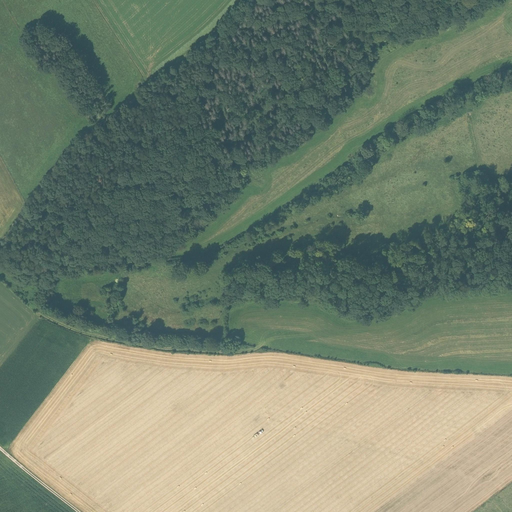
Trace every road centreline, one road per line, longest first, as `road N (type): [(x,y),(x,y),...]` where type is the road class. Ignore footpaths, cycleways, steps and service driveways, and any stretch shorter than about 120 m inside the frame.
road 1 (track): [(0,265),(52,270),(205,256),(338,180),(421,118),(511,77)]
road 2 (track): [(244,0),(84,134),(0,244)]
